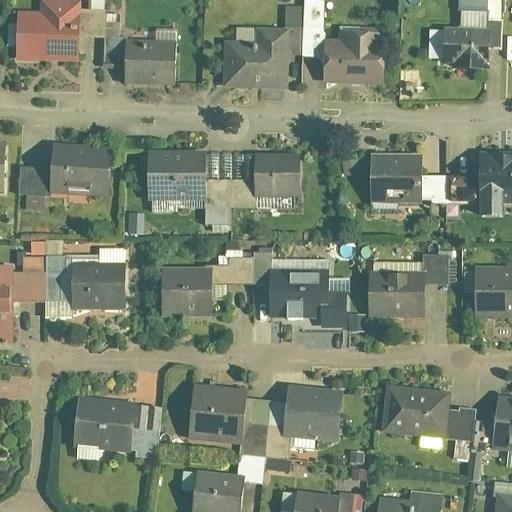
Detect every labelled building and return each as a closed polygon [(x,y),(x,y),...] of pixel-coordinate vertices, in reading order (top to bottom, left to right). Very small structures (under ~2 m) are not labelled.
[(90,0),(90,9),(102,9),(102,0),(90,0)] [(81,13),(21,10),(18,62),(78,65),(81,13)] [(383,23),(324,25),(326,88),(386,86),(383,23)] [(486,32),(447,32),(447,63),(458,64),(458,72),(490,72),(490,53),(505,53),(506,24),(486,24),(486,32)] [(288,30),(238,32),(240,91),(290,89),(288,30)] [(185,35),(125,32),(123,84),(182,87),(185,35)] [(114,147),(53,143),(50,195),(111,199),(114,147)] [(13,148),(0,147),(0,196),(10,197),(13,148)] [(211,153),(149,149),(146,207),(207,211),(211,153)] [(307,154),(256,151),(252,208),(304,211),(307,154)] [(426,156),(370,153),(367,202),(423,205),(426,156)] [(511,157),(482,158),(483,216),(511,215),(511,157)] [(143,235),(143,216),(129,216),(129,235),(143,235)] [(31,243),(31,257),(45,257),(45,244),(31,243)] [(131,258),(72,258),(73,318),(132,317),(131,258)] [(511,262),(474,263),(475,322),(511,321),(511,262)] [(10,272),(0,272),(0,346),(11,346),(10,272)] [(214,272),(162,273),(162,323),(215,322),(214,272)] [(330,274),(271,274),(271,325),(323,324),(323,330),(352,329),(351,297),(331,297),(330,274)] [(425,275),(369,276),(370,319),(425,319),(425,275)] [(251,391),(193,383),(185,439),(243,447),(251,391)] [(349,392),(294,384),(285,443),(340,451),(349,392)] [(454,400),(391,391),(384,437),(447,446),(454,400)] [(165,407),(80,396),(74,446),(158,458),(165,407)] [(511,398),(499,397),(491,454),(511,456),(511,398)] [(246,511),(251,485),(193,477),(188,511),(246,511)] [(340,511),(343,494),(292,487),(289,511),(340,511)] [(511,511),(511,491),(506,490),(503,511),(511,511)] [(444,511),(446,503),(384,495),(381,511),(444,511)]
